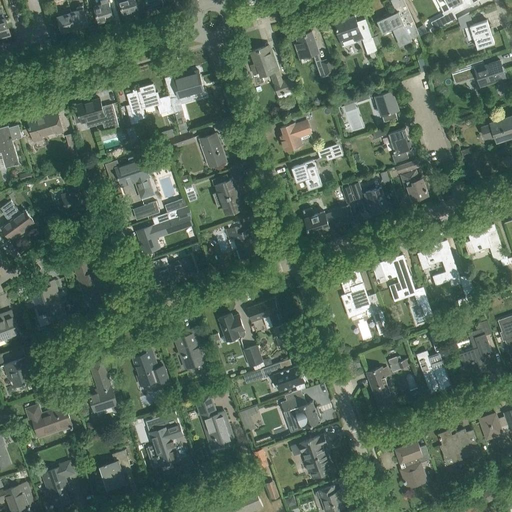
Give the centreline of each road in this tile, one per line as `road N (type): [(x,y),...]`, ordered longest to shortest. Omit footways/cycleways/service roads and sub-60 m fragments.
road 1 (residential): [(295,262),(217,39)]
road 2 (residential): [(0,283),(63,241),(106,227),(140,316)]
road 3 (tertiary): [(0,86),(194,30)]
road 4 (residential): [(357,439),(295,262)]
road 5 (residential): [(295,262),(462,205)]
road 6 (residential): [(140,316),(295,262)]
road 7 (residential): [(511,384),(357,439)]
road 8 (residential): [(462,205),(413,81)]
